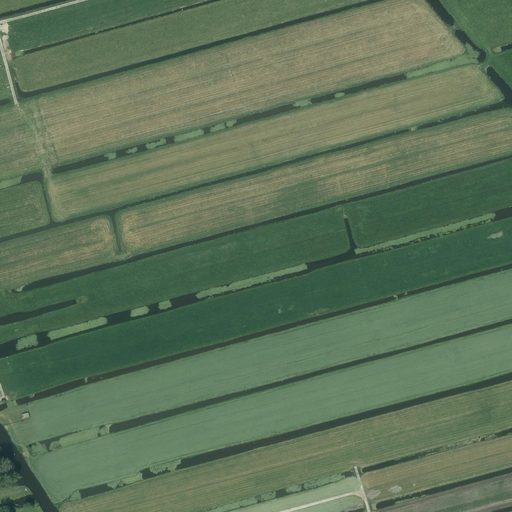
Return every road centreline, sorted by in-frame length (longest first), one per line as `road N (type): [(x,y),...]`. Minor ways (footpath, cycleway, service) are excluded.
road 1 (track): [(0,39),(17,111),(50,184)]
road 2 (track): [(83,504),(63,503),(0,415)]
